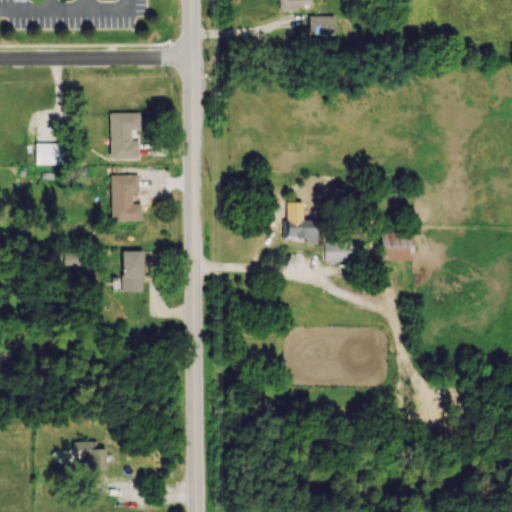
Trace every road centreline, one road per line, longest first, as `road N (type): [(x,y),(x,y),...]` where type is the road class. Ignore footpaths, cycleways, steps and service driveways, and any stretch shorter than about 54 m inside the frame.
road 1 (secondary): [(193,59),(197,511)]
road 2 (tertiary): [(193,59),(0,59)]
